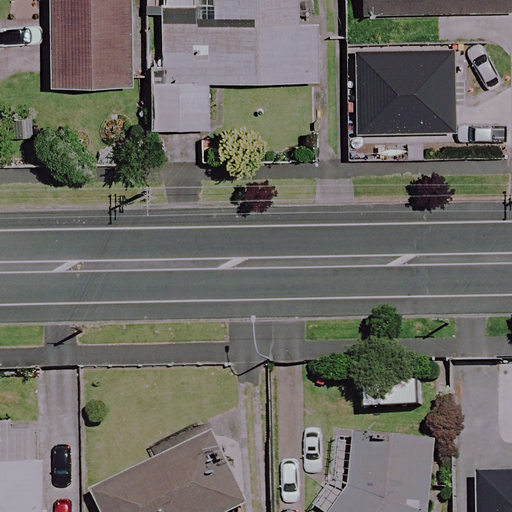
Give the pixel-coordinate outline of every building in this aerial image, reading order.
[(126,90),(127,0),(51,0),(50,89),(126,90)] [(153,0),(155,56),(157,138),(212,136),(211,85),(316,82),(314,5),(300,5),(299,0),(153,0)] [(511,0),(365,0),(365,16),(511,18),(511,0)] [(0,511),(50,511),(48,424),(0,424),(0,511)] [(427,511),(436,444),(363,435),(357,485),(338,511),(427,511)] [(238,511),(246,508),(215,438),(97,491),(106,511),(238,511)] [(511,511),(511,475),(482,476),(481,511),(511,511)]
